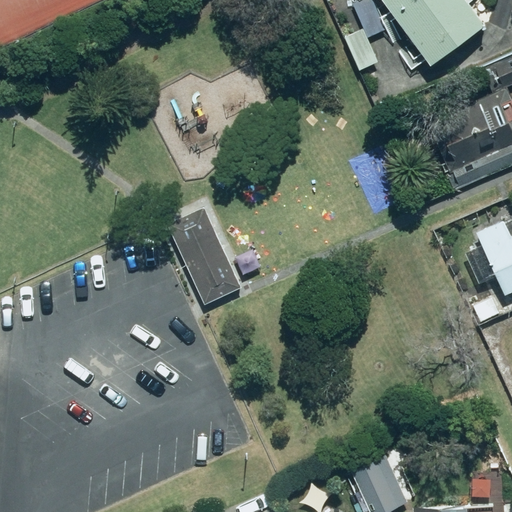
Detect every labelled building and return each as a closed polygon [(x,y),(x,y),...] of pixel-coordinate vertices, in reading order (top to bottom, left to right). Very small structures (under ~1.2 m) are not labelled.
[(386,30),(371,0),(356,0),(351,3),(363,25),(343,35),(361,72),(380,63),(368,38),(386,30)] [(463,0),(381,0),(428,64),(482,26),(463,0)] [(464,118),(437,129),(449,159),(444,160),(457,191),(511,167),(511,151),(509,145),(511,143),(511,97),(507,85),(511,83),(511,57),(485,69),(489,78),(453,92),(464,118)] [(205,203),(170,218),(206,301),(241,285),(205,203)] [(479,243),(464,251),(478,281),(494,273),(503,292),(511,288),(511,235),(510,236),(501,218),(473,232),(479,243)] [(384,511),(407,502),(385,454),(350,470),(369,511),(384,511)]
